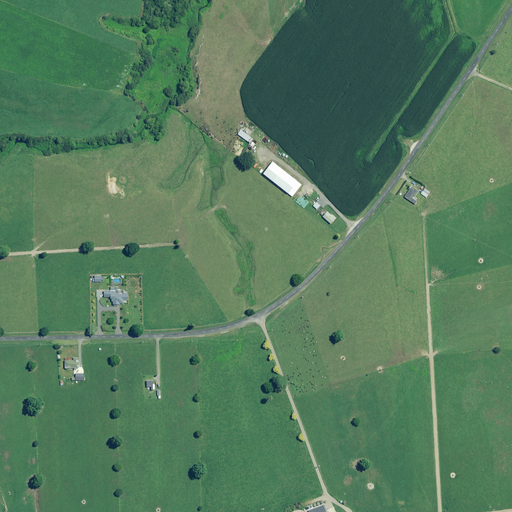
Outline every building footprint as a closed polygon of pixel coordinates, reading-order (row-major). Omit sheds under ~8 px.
[(253,139),(241,130),(238,134),(250,143),(253,139)] [(301,185),(272,162),(263,174),(292,197),(301,185)] [(418,191),(412,186),(404,198),(415,204),(417,202),(413,199),(418,191)] [(331,215),(327,212),(324,215),(323,213),(321,216),(331,224),(336,218),(332,215),(331,215)] [(123,293),(123,291),(115,290),(115,291),(104,291),(104,297),(111,297),(111,302),(113,302),(113,305),(120,305),(120,304),(124,304),(124,300),(128,300),(128,293),(123,293)] [(79,360),(65,361),(65,368),(74,368),(74,370),(76,370),(76,368),(79,368),(79,360)] [(152,385),(152,381),(147,381),(147,387),(151,387),(151,390),(155,390),(155,384),(152,385)]
